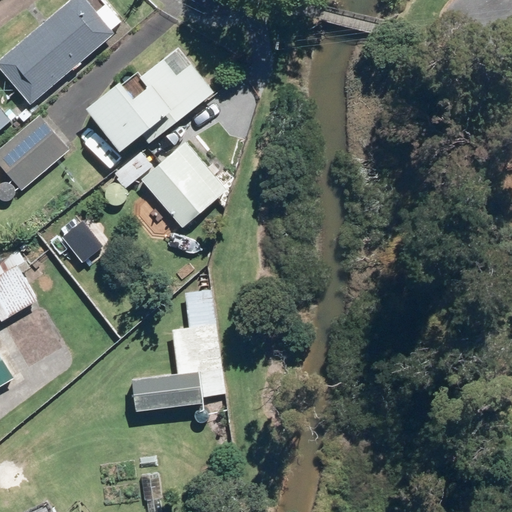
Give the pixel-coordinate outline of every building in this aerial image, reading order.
[(36,105),(121,33),(92,0),(74,0),(1,62),(36,105)] [(97,110),(130,153),(180,114),(186,121),(221,93),(185,47),(148,76),(158,90),(146,99),(133,82),(97,110)] [(0,134),(16,120),(0,100),(0,134)] [(0,158),(26,191),(75,151),(45,115),(0,152),(0,158)] [(189,229),(233,191),(191,141),(147,179),(159,193),(155,197),(165,208),(169,205),(189,229)] [(137,184),(159,166),(146,151),(125,169),(137,184)] [(27,255),(22,249),(0,261),(0,322),(6,319),(8,322),(43,300),(26,272),(35,267),(33,266),(46,254),(38,244),(27,255)] [(144,411),(211,404),(210,396),(228,394),(217,291),(176,295),(184,374),(140,379),(144,411)] [(0,389),(20,378),(0,343),(0,389)] [(144,476),(147,499),(164,497),(160,474),(144,476)]
